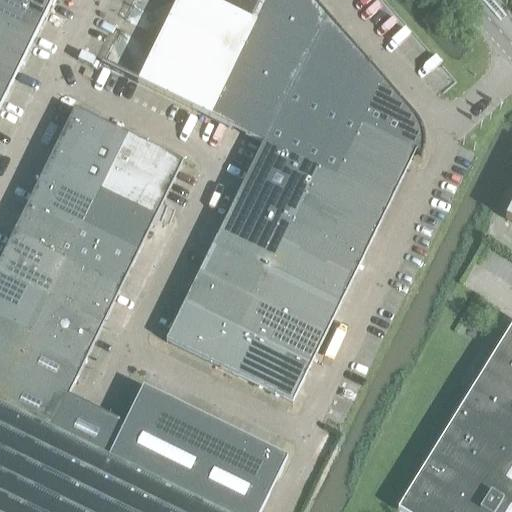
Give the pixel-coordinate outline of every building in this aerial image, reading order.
[(0,0),(0,113),(55,0),(0,0)] [(262,147),(165,345),(292,407),(415,156),(421,159),(423,160),(423,156),(424,152),(424,148),(424,144),(423,140),(422,136),(421,133),(419,129),(417,125),(415,122),(413,119),(308,0),(178,0),(137,85),(262,147)] [(0,263),(0,412),(202,511),(262,511),(278,481),(287,463),(142,392),(125,428),(68,400),(182,167),(74,113),(0,263)] [(511,511),(511,329),(397,511),(511,511)] [(0,511),(202,511),(0,412),(0,511)]
